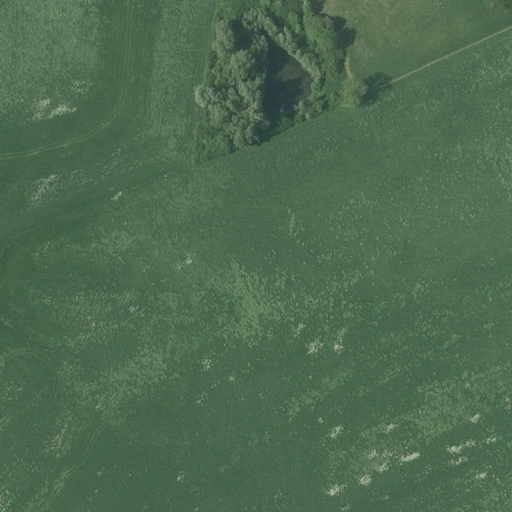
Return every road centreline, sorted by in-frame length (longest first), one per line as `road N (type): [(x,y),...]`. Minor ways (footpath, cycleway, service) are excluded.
road 1 (track): [(511,332),(176,511)]
road 2 (motorway): [(511,392),(290,511)]
road 3 (motorway): [(336,511),(511,417)]
